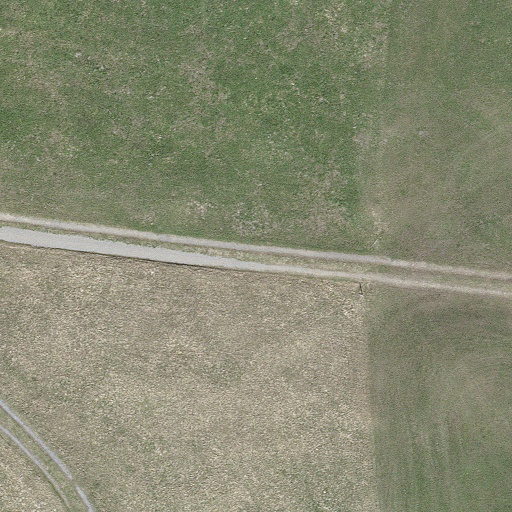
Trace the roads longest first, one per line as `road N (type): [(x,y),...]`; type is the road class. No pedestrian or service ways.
road 1 (track): [(0,223),(511,290)]
road 2 (track): [(0,410),(44,452),(79,511)]
